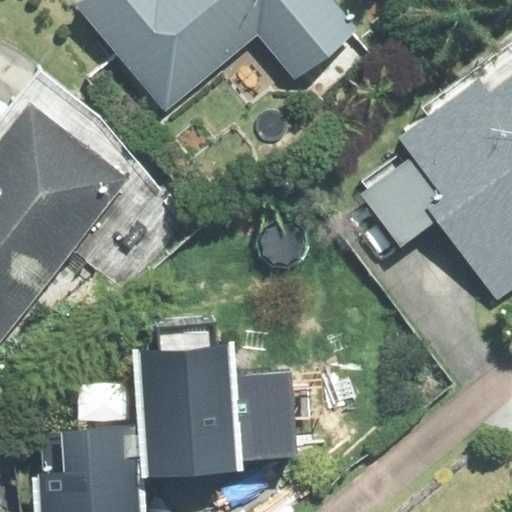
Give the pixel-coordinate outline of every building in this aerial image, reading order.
[(85,0),(123,49),(108,61),(156,122),(269,33),(300,73),(357,29),(334,0),(85,0)] [(405,126),(352,168),(399,226),(430,202),(499,286),(511,275),(511,26),(478,55),(469,43),(390,106),(405,126)] [(0,319),(122,158),(13,76),(0,92),(0,319)] [(263,343),(150,343),(151,469),(246,469),(245,417),(264,416),(263,343)] [(140,511),(137,419),(108,420),(107,393),(69,394),(71,463),(36,464),(37,511),(140,511)]
